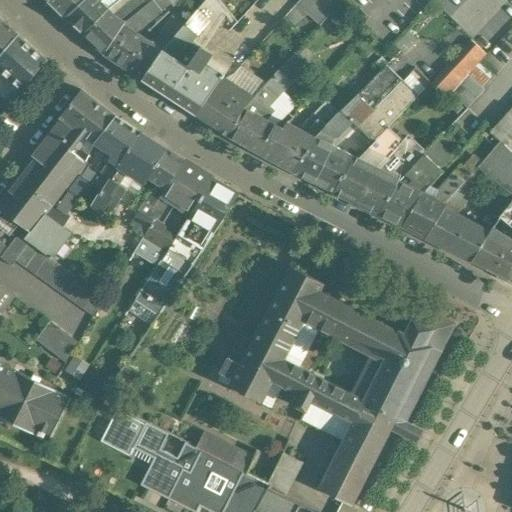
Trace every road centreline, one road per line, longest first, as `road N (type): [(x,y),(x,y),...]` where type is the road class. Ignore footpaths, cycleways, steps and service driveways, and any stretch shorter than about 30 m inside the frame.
road 1 (residential): [(511,311),(236,167),(81,63)]
road 2 (tertiary): [(511,345),(410,511)]
road 3 (residential): [(81,63),(0,171)]
